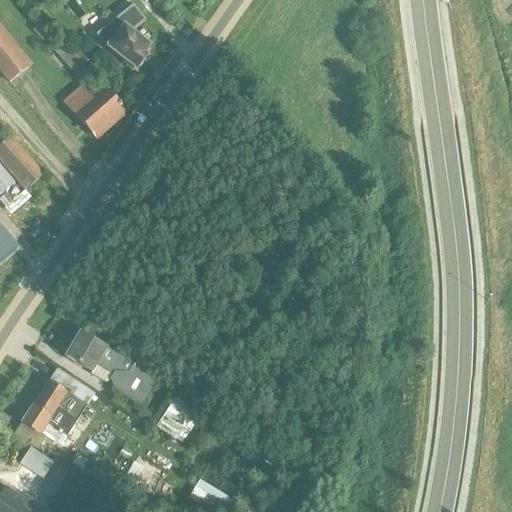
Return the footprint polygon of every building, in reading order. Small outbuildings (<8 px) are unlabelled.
[(12,0),(0,0),(0,9),(7,24),(21,17),(12,0)] [(132,8),(96,37),(105,49),(133,71),(134,69),(138,69),(144,62),(143,62),(143,57),(150,48),(130,32),(145,22),(132,8)] [(0,70),(11,83),(32,66),(0,25),(0,70)] [(64,44),(51,56),(62,69),(65,66),(81,84),(92,76),(64,44)] [(82,88),(64,103),(96,140),(126,113),(101,86),(89,96),(82,88)] [(5,133),(0,137),(0,160),(27,191),(43,177),(5,133)] [(0,265),(18,251),(0,228),(0,265)] [(80,334),(65,358),(91,373),(90,376),(105,384),(110,382),(115,392),(142,409),(158,380),(80,334)] [(56,369),(47,381),(49,382),(85,407),(86,407),(94,395),(56,369)] [(49,382),(21,424),(39,436),(47,424),(60,432),(71,418),(76,421),(85,407),(49,382)] [(174,398),(154,427),(175,441),(175,440),(181,444),(200,415),(174,398)] [(212,414),(206,423),(275,463),(281,454),(212,414)] [(58,434),(46,450),(57,458),(61,461),(83,432),(70,422),(60,435),(58,434)] [(20,423),(13,434),(37,450),(38,448),(44,439),(39,436),(21,424),(20,423)] [(316,436),(305,461),(321,469),(333,443),(316,436)] [(30,449),(19,466),(42,481),(53,464),(30,449)] [(95,460),(88,475),(104,484),(112,469),(95,460)] [(298,464),(293,475),(309,484),(315,473),(298,464)] [(55,466),(46,479),(57,486),(66,473),(55,466)] [(271,482),(266,491),(282,500),(287,491),(271,482)] [(0,511),(38,511),(5,490),(0,497),(0,511)] [(110,511),(93,501),(86,511),(110,511)]
